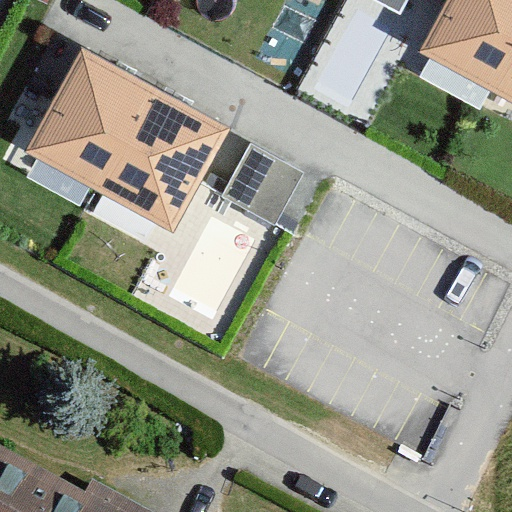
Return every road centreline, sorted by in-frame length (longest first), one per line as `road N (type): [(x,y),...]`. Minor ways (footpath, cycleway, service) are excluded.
road 1 (unclassified): [(0,287),(407,511)]
road 2 (residential): [(443,511),(511,376)]
